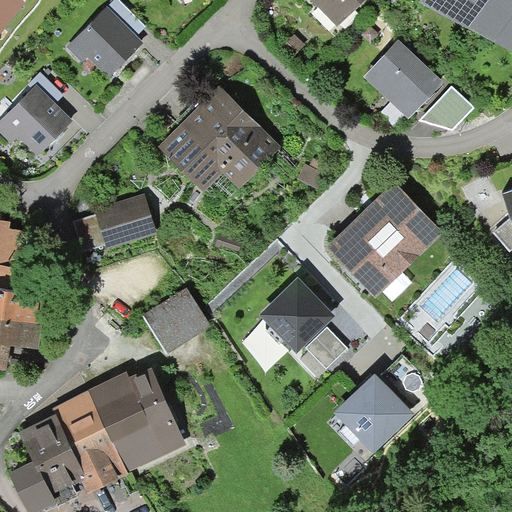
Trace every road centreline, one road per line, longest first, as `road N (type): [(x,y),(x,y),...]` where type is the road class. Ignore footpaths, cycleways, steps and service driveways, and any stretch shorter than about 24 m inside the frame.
road 1 (residential): [(225,18),(340,129),(389,149),(463,143),(511,118)]
road 2 (residential): [(43,202),(73,266),(84,335),(67,369),(0,430)]
road 3 (residential): [(225,18),(43,202)]
